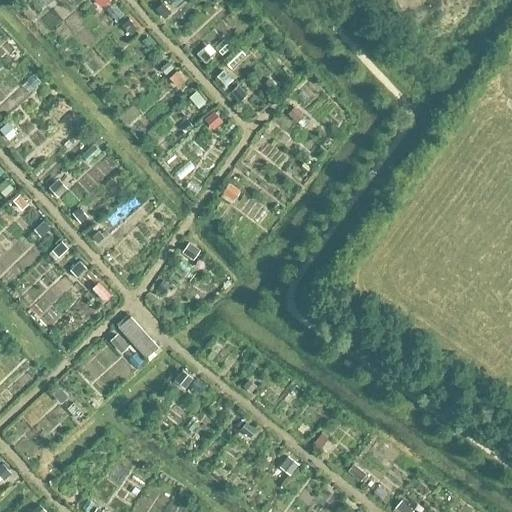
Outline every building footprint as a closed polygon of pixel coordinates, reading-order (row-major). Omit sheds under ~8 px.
[(120,56),(81,0),(32,0),(30,2),(42,20),(54,12),(64,27),(55,33),(68,51),(64,54),(73,67),(97,49),(108,65),(120,56)] [(414,0),(414,1),(434,13),(433,13),(460,30),(478,0),(414,0)] [(162,1),(155,7),(165,18),(171,12),(162,1)] [(129,18),(122,24),(131,34),(138,27),(129,18)] [(204,47),(197,53),(205,63),(213,57),(204,47)] [(229,72),(246,62),(240,52),(223,62),(229,72)] [(169,59),(160,67),(166,74),(175,66),(169,59)] [(177,69),(171,76),(180,85),(186,79),(177,69)] [(224,69),(217,75),(226,86),(234,80),(224,69)] [(238,85),(232,91),(240,100),(246,94),(238,85)] [(196,90),(189,96),(199,107),(206,101),(196,90)] [(294,106),(288,112),(298,121),(304,115),(294,106)] [(214,109),(207,115),(217,126),(224,120),(214,109)] [(204,121),(160,158),(174,175),(182,168),(199,188),(209,180),(197,165),(206,158),(212,166),(231,150),(214,129),(212,131),(204,121)] [(6,123),(0,128),(10,139),(16,133),(6,123)] [(76,185),(90,174),(82,164),(68,175),(76,185)] [(5,177),(0,182),(0,187),(8,195),(16,188),(5,177)] [(58,177),(49,186),(58,197),(68,188),(58,177)] [(230,182),(223,191),(234,199),(241,190),(230,182)] [(20,192),(13,198),(22,208),(28,202),(20,192)] [(81,206),(74,211),(82,221),(89,215),(81,206)] [(44,219),(34,228),(41,235),(50,226),(44,219)] [(98,229),(92,235),(98,242),(104,236),(98,229)] [(62,239),(52,249),(59,256),(69,247),(62,239)] [(189,241),(182,251),(194,259),(201,249),(189,241)] [(80,259),(70,268),(78,276),(88,267),(80,259)] [(163,279),(158,285),(165,291),(170,285),(163,279)] [(103,284),(95,291),(104,301),(112,294),(103,284)] [(162,349),(131,316),(119,327),(147,357),(154,350),(157,353),(162,349)] [(118,332),(110,339),(118,349),(126,341),(118,332)] [(208,367),(222,376),(233,358),(219,349),(208,367)] [(182,368),(176,376),(187,384),(193,376),(182,368)] [(249,379),(244,385),(251,391),(257,385),(249,379)] [(59,386),(53,391),(62,401),(69,395),(59,386)] [(66,416),(78,425),(85,417),(73,408),(66,416)] [(247,422),(241,428),(250,436),(255,430),(247,422)] [(171,443),(179,433),(166,423),(159,433),(171,443)] [(322,432),(314,442),(321,447),(329,437),(322,432)] [(289,455),(282,463),(293,472),(299,464),(289,455)] [(3,462),(0,464),(0,470),(6,478),(12,473),(3,462)] [(353,463),(348,469),(359,478),(365,472),(353,463)] [(402,499),(396,506),(402,511),(411,511),(414,509),(402,499)]
